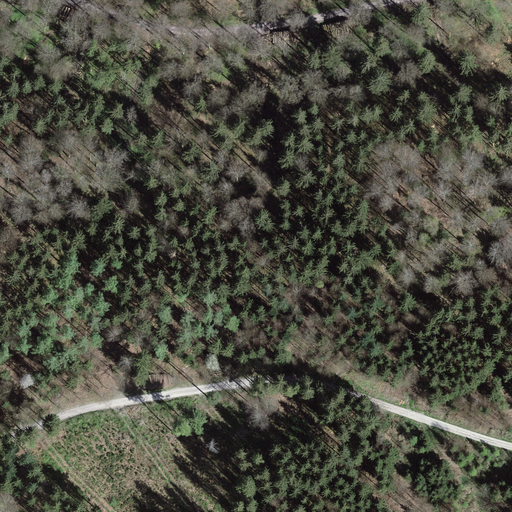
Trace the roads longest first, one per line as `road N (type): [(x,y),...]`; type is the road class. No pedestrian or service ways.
road 1 (track): [(0,450),(96,406),(227,379),(298,381),(511,446)]
road 2 (track): [(79,0),(197,29),(395,0)]
